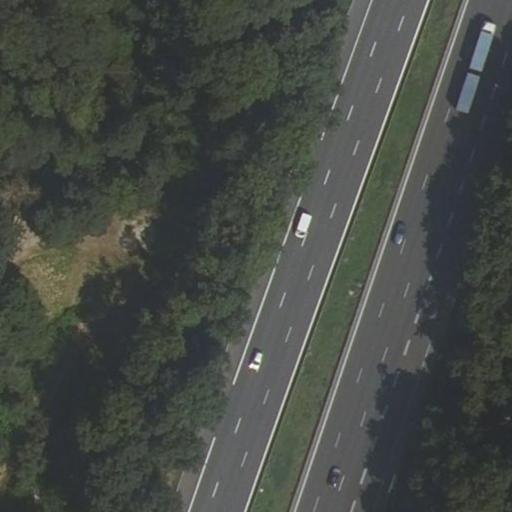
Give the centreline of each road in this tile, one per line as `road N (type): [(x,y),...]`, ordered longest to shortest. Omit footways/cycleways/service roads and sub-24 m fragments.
road 1 (motorway): [(398,0),(206,511)]
road 2 (motorway): [(381,349),(494,0)]
road 3 (motorway): [(329,511),(381,349)]
road 4 (motorway): [(364,511),(381,349)]
